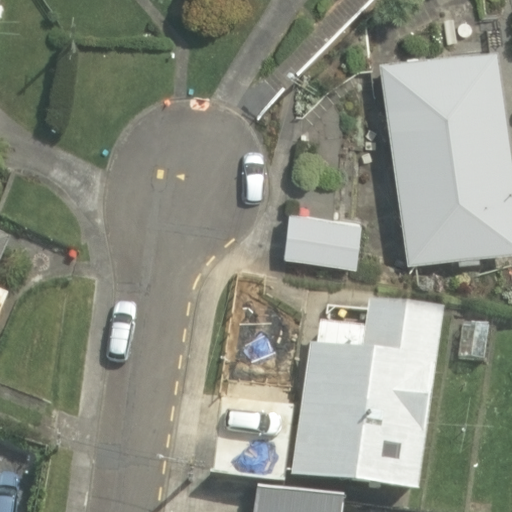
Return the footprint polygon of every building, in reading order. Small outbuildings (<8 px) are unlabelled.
[(511,255),(511,160),(489,41),(370,64),(410,275),(511,255)] [(287,211),(283,259),(355,265),(358,218),(287,211)] [(0,332),(1,333),(15,291),(0,285),(0,274),(17,225),(0,218),(0,332)] [(440,315),(366,303),(362,330),(318,324),(315,347),(306,346),(288,480),(415,497),(440,315)] [(292,403),(217,392),(207,478),(282,489),(292,403)]
